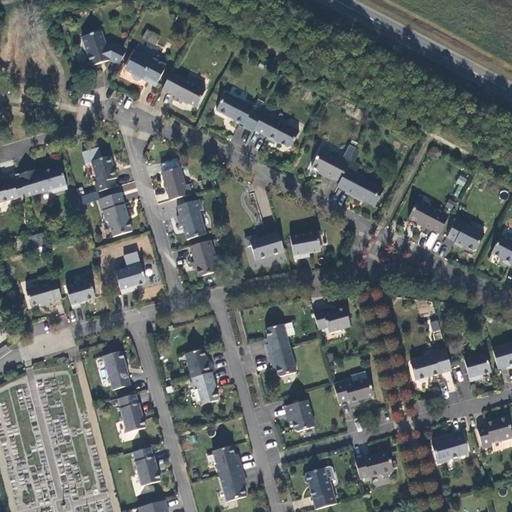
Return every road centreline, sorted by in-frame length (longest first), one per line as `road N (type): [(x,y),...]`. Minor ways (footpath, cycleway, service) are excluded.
road 1 (residential): [(511,396),(262,465)]
road 2 (residential): [(144,125),(378,228)]
road 3 (primary): [(511,92),(333,0)]
road 4 (residential): [(135,318),(188,511)]
road 5 (residential): [(180,305),(136,147),(144,125)]
road 6 (residential): [(262,465),(216,296)]
road 7 (residential): [(144,125),(96,102),(80,129),(5,154)]
road 8 (residential): [(0,367),(135,318)]
road 9 (residential): [(216,296),(347,270)]
